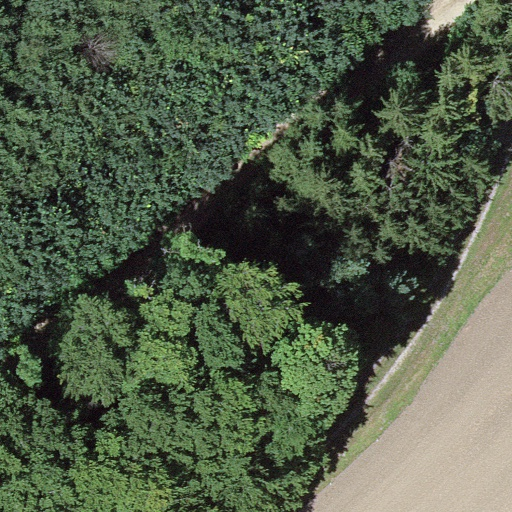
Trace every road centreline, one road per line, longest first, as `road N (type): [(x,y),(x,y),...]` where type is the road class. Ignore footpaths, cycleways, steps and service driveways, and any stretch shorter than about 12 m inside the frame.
road 1 (track): [(0,358),(464,0)]
road 2 (track): [(511,126),(418,317),(355,404),(246,511)]
